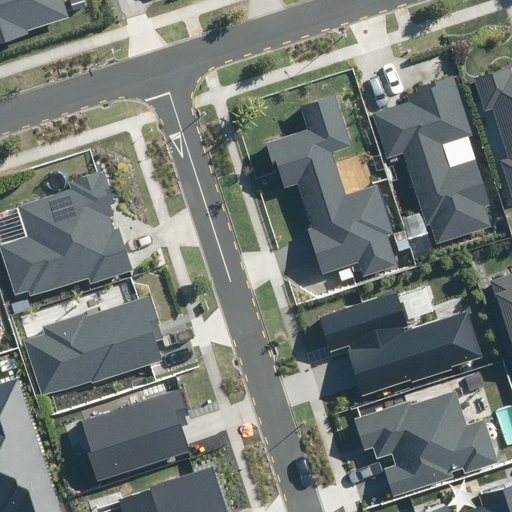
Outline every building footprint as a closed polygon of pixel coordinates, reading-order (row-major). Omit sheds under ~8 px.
[(0,0),(0,40),(68,19),(62,0),(0,0)] [(509,69),(475,80),(484,110),(493,107),(509,157),(500,160),(511,199),(511,74),(510,75),(509,69)] [(419,99),(373,114),(387,156),(401,151),(432,244),(491,225),(485,206),(492,204),(478,159),(450,168),(442,145),(474,135),(455,77),(416,90),(419,99)] [(353,148),(335,96),(304,107),(311,129),(266,144),(273,165),(279,163),(287,186),(299,181),(315,227),(308,230),(322,272),(356,261),(362,279),(401,266),(391,239),(398,236),(379,180),(347,191),(334,154),(353,148)] [(93,284),(132,271),(101,173),(67,184),(69,192),(17,208),(27,239),(1,247),(16,296),(28,292),(29,297),(90,277),(93,284)] [(511,275),(492,282),(511,340),(511,343),(507,345),(511,360),(511,275)] [(398,294),(317,319),(329,358),(347,352),(361,396),(480,358),(467,315),(410,332),(398,294)] [(41,335),(23,341),(43,397),(161,357),(154,338),(160,336),(147,297),(84,319),(82,313),(39,328),(41,335)] [(0,511),(61,511),(17,379),(0,384),(0,511)] [(179,390),(78,421),(97,481),(190,452),(181,423),(189,420),(179,390)] [(409,401),(352,418),(363,452),(371,450),(374,459),(392,454),(395,466),(383,469),(390,493),(451,475),(450,470),(461,467),(463,473),(497,463),(484,420),(464,426),(454,393),(411,406),(409,401)] [(228,511),(214,468),(119,499),(122,511),(228,511)] [(511,511),(511,484),(480,495),(484,506),(464,511),(452,511),(450,503),(421,511),(511,511)]
